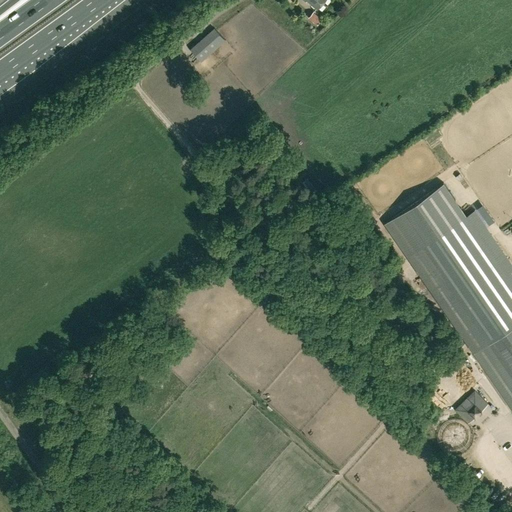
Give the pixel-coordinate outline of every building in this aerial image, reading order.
[(307,0),(318,9),(324,0),(304,0),(306,1),(306,0),(307,0)] [(37,8),(41,14),(50,9),(46,2),(37,8)] [(240,5),(232,11),(237,17),(244,11),(240,5)] [(308,17),(317,25),(322,20),(313,12),(308,17)] [(215,27),(193,47),(203,60),(226,39),(215,27)] [(180,65),(187,59),(182,54),(176,59),(180,65)] [(225,69),(234,66),(231,58),(223,61),(225,69)] [(511,281),(466,216),(444,182),(384,223),(467,342),(474,352),(511,407),(511,281)] [(475,389),(455,409),(468,422),(488,403),(475,389)]
